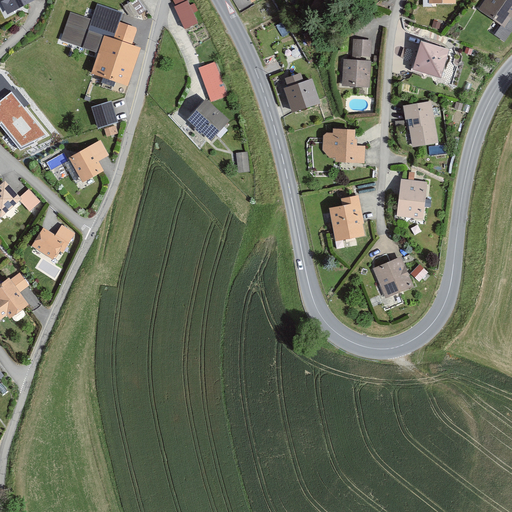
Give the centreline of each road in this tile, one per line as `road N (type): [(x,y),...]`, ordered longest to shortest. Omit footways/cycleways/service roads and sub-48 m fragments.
road 1 (secondary): [(221,0),(274,121),(314,300),(330,326),(364,346),(405,344),(440,313),(469,159),(486,109),(511,70)]
road 2 (residential): [(165,0),(120,168),(93,231)]
road 3 (residential): [(401,0),(390,46),(382,222)]
road 4 (residential): [(93,231),(28,382)]
road 5 (residential): [(28,382),(3,458),(6,511)]
road 6 (residential): [(0,151),(93,231)]
